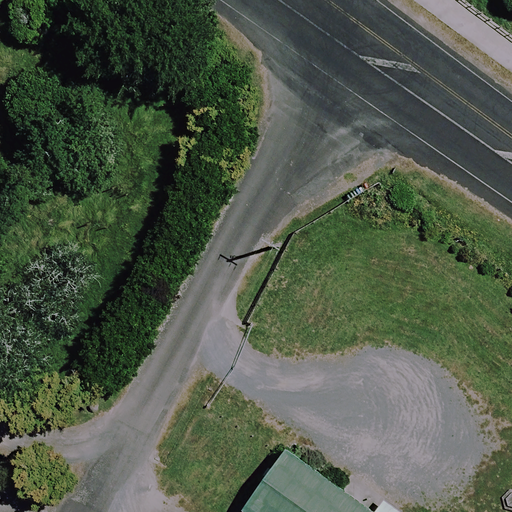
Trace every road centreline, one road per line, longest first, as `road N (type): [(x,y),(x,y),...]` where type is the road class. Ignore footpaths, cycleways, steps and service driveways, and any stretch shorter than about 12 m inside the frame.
road 1 (unknown): [(334,51),(101,511)]
road 2 (unclassified): [(269,0),(511,182)]
